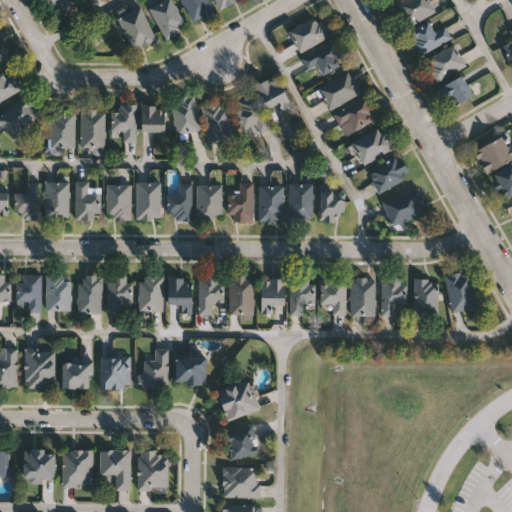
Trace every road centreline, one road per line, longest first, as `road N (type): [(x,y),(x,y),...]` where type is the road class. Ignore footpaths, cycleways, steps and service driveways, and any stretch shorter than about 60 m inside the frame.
road 1 (residential): [(0,245),(413,248),(475,226)]
road 2 (residential): [(13,0),(50,65),(70,74),(165,69),(294,0)]
road 3 (residential): [(349,0),(475,226)]
road 4 (residential): [(0,415),(168,415),(181,422)]
